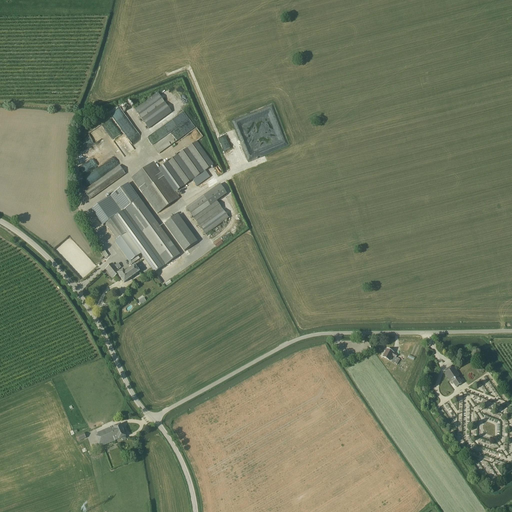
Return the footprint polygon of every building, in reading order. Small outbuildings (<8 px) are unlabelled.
[(172,112),(158,93),(135,110),(148,129),(172,112)] [(149,137),(160,153),(195,128),(192,124),(190,125),(187,120),(189,119),(184,112),(149,137)] [(169,168),(178,180),(183,187),(214,165),(197,141),(164,165),(167,170),(169,168)] [(154,162),(131,178),(133,180),(157,215),(179,198),(167,180),(154,162)] [(126,174),(119,165),(83,191),(90,200),(117,180),(126,174)] [(180,255),(127,184),(110,196),(122,212),(105,225),(117,242),(115,243),(130,263),(129,264),(131,266),(144,257),(155,273),(180,255)] [(204,196),(186,209),(205,235),(229,219),(216,201),(210,205),(204,196)] [(91,211),(102,226),(121,212),(110,197),(91,211)] [(196,244),(176,217),(164,225),(184,252),(196,244)] [(221,238),(213,244),(217,248),(224,242),(221,238)] [(125,272),(123,270),(121,272),(119,270),(118,270),(112,264),(106,269),(113,279),(118,275),(124,283),(139,272),(135,266),(128,271),(127,270),(125,272)] [(394,353),(387,350),(383,357),(390,361),(392,356),(396,358),(397,355),(394,354),(394,353)] [(461,384),(457,377),(459,375),(454,368),(453,369),(451,367),(445,371),(446,373),(445,374),(450,381),(451,380),(456,387),(461,384)] [(122,441),(126,439),(120,425),(114,428),(111,430),(110,428),(98,433),(103,446),(118,439),(118,440),(121,439),(122,441)] [(84,433),(77,437),(79,442),(86,439),(84,433)]
